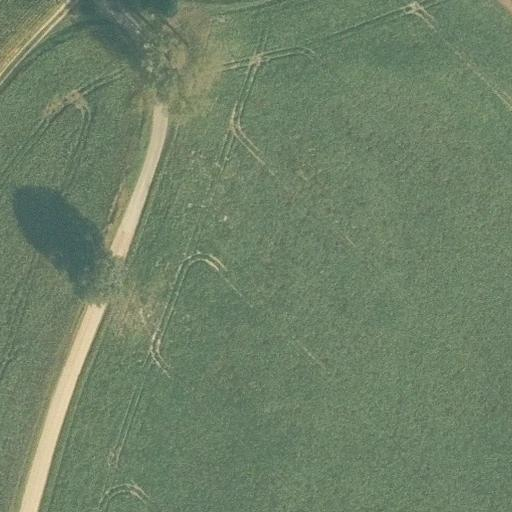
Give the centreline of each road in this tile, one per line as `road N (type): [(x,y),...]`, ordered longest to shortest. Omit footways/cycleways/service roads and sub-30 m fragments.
road 1 (unclassified): [(111,260),(162,125),(153,57),(103,0)]
road 2 (track): [(27,511),(58,399),(111,260)]
